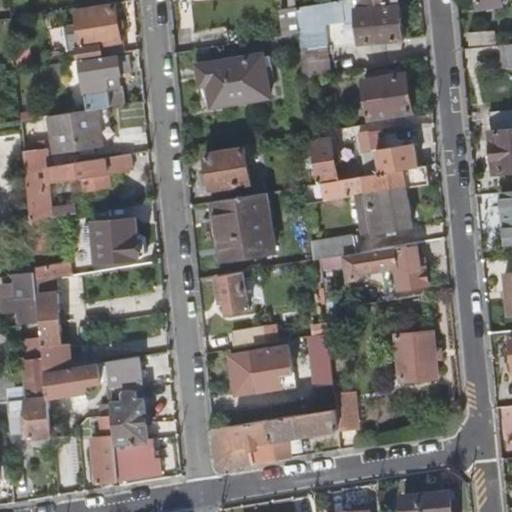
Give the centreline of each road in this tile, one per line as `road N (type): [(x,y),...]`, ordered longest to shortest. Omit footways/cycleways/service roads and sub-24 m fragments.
road 1 (residential): [(153,0),(200,493)]
road 2 (residential): [(485,444),(439,0)]
road 3 (residential): [(200,493),(485,444)]
road 4 (residential): [(81,511),(200,493)]
